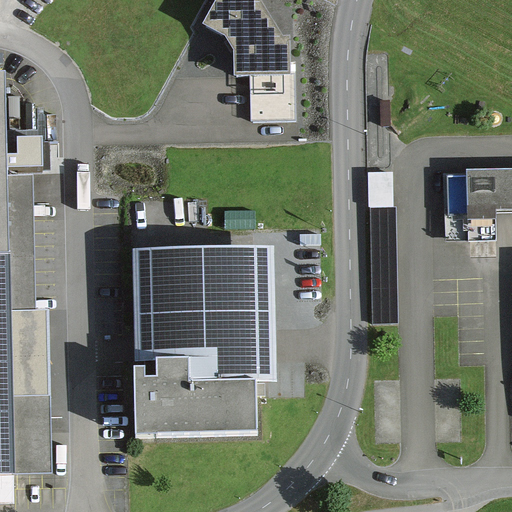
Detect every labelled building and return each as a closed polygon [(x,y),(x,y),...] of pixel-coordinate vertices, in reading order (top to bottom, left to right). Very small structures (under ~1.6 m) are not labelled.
[(277,1),(275,0),(232,0),(214,33),(238,39),(251,60),(256,121),(297,123),(305,44),(277,1)] [(373,207),(395,207),(394,173),(372,173),(373,207)] [(511,176),(449,177),(449,247),(503,247),(503,211),(511,210),(511,176)] [(397,208),(370,208),(372,327),(399,326),(397,208)] [(271,251),(136,252),(139,428),(254,427),(253,375),(273,374),(271,251)] [(0,261),(0,480),(16,480),(8,261),(0,261)]
